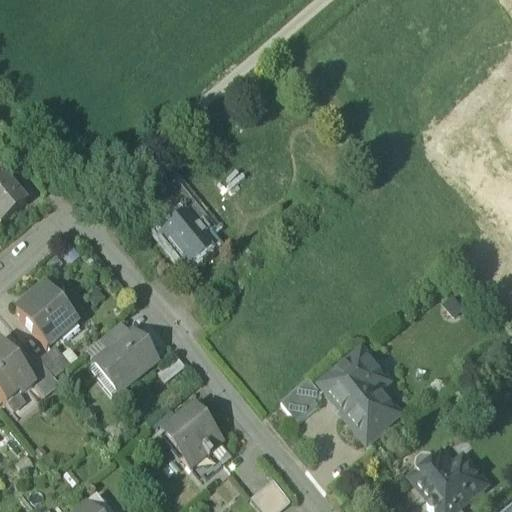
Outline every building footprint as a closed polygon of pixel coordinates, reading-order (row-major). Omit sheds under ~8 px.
[(0,228),(24,209),(1,181),(0,181),(0,228)] [(214,233),(177,188),(150,210),(168,232),(159,239),(188,274),(213,253),(204,242),(214,233)] [(75,328),(43,291),(14,317),(45,353),(75,328)] [(119,327),(97,344),(106,356),(129,339),(119,327)] [(153,366),(130,338),(129,339),(106,356),(96,363),(119,391),(153,366)] [(24,378),(0,348),(0,404),(4,409),(19,396),(31,387),(24,378)] [(53,352),(38,365),(52,383),(68,370),(53,352)] [(178,362),(156,377),(163,386),(184,371),(178,362)] [(342,378),(338,374),(320,389),(342,416),(340,418),(366,449),(383,435),(382,433),(399,420),(370,385),(375,378),(362,362),(342,378)] [(58,390),(38,367),(24,378),(31,387),(19,396),(21,399),(32,391),(42,403),(58,390)] [(321,400),(307,384),(280,407),(296,427),(317,410),(314,406),(321,400)] [(222,450),(191,413),(161,438),(191,476),(207,462),(207,463),(210,460),(222,450)] [(462,483),(441,458),(433,464),(430,461),(422,460),(416,465),(415,473),(418,477),(410,483),(429,507),(427,508),(427,511),(426,511),(460,511),(486,491),(472,474),(462,483)] [(225,477),(208,491),(217,503),(234,489),(225,477)] [(283,511),(290,507),(272,484),(249,503),(257,511),(283,511)] [(81,511),(103,511),(94,501),(81,511)]
